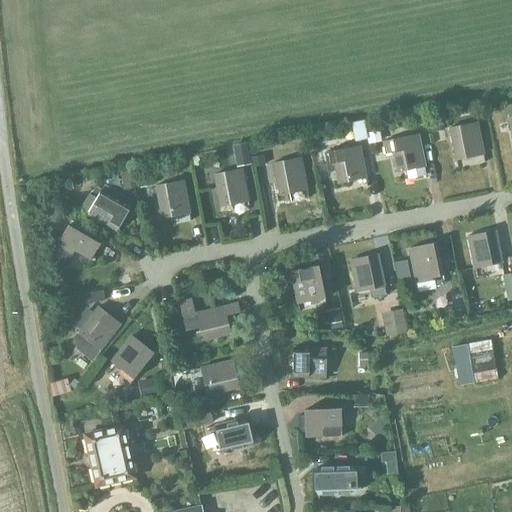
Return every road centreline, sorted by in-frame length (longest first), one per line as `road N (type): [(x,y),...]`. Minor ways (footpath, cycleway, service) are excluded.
road 1 (track): [(69,511),(20,285),(0,136)]
road 2 (residential): [(242,250),(511,199)]
road 3 (residential): [(295,511),(242,250)]
